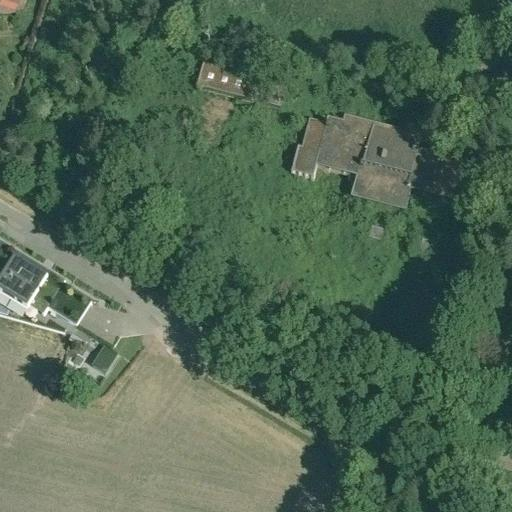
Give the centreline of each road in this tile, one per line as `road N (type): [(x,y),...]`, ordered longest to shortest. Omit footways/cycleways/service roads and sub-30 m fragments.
road 1 (residential): [(149,295),(467,440),(511,453)]
road 2 (residential): [(429,511),(403,478),(184,345),(149,295)]
road 3 (residential): [(149,295),(0,208)]
